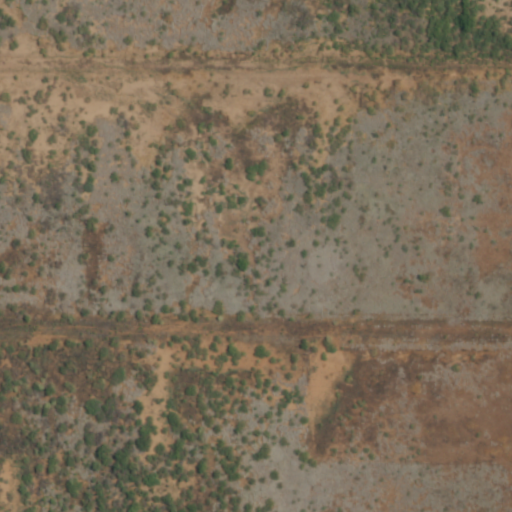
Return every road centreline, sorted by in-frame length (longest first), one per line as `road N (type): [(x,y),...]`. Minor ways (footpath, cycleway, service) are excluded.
road 1 (residential): [(0,314),(511,307)]
road 2 (residential): [(511,73),(0,70)]
